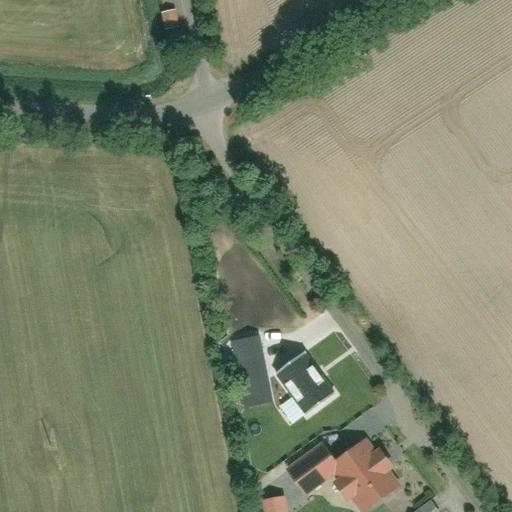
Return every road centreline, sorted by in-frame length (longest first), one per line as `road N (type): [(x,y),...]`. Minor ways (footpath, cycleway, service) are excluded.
road 1 (unclassified): [(213,108),(234,172),(458,511)]
road 2 (unclassified): [(213,108),(388,0)]
road 3 (unclassified): [(170,120),(0,113)]
